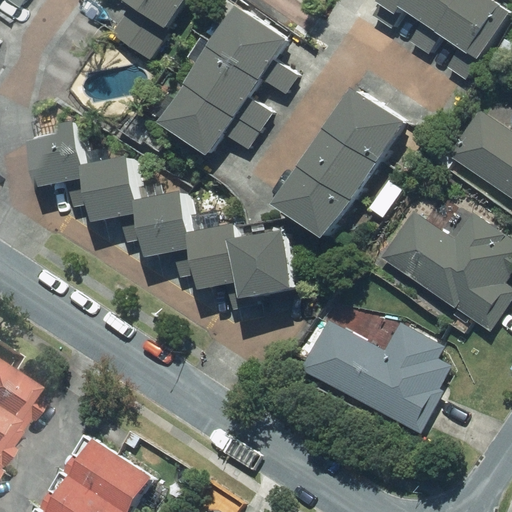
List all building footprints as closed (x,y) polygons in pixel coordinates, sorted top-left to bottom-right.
[(0,0),(0,52),(9,39),(0,32),(0,6),(4,0),(19,0),(30,7),(34,0),(0,0)] [(130,0),(131,0),(180,33),(201,0),(130,0)] [(392,0),(389,5),(410,19),(418,8),(491,59),(511,28),(511,5),(506,1),(507,0),(392,0)] [(302,42),(244,1),(229,23),(242,31),(228,51),(274,83),(302,42)] [(274,83),(228,51),(201,88),(266,134),(283,111),(263,97),(274,83)] [(266,134),(201,88),(190,104),(175,94),(162,113),(223,155),(235,138),(254,151),(266,134)] [(345,133),(396,167),(425,123),(374,89),(345,133)] [(511,128),(483,110),(454,157),(511,193),(511,128)] [(89,125),(40,134),(51,189),(99,180),(89,125)] [(320,170),(371,205),(396,167),(345,133),(320,170)] [(143,159),(100,167),(106,222),(153,214),(143,159)] [(371,205),(320,170),(297,205),(348,240),(371,205)] [(418,195),(397,181),(376,210),(397,225),(418,195)] [(152,204),(158,259),(207,250),(197,195),(152,204)] [(511,235),(479,212),(460,239),(421,212),(390,258),(498,334),(511,313),(511,235)] [(249,228),(206,236),(211,289),(259,283),(249,228)] [(302,239),(254,248),(264,302),(312,294),(302,239)] [(450,349),(372,304),(357,330),(341,321),(313,370),(419,431),(457,364),(446,358),(450,349)] [(0,462),(42,396),(0,369),(0,462)] [(145,511),(167,479),(111,443),(96,465),(81,455),(43,511),(145,511)]
